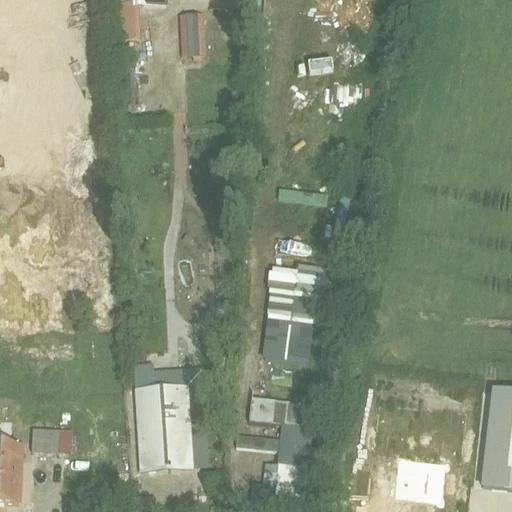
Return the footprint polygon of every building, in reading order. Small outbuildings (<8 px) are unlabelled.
[(173,0),(115,0),(118,42),(143,41),(142,8),(173,6),(173,0)] [(184,59),(203,59),(203,18),(184,18),(184,59)] [(241,157),(223,174),(236,188),(254,170),(241,157)] [(242,206),(226,188),(207,205),(223,223),(232,215),(242,206)] [(264,363),(313,370),(318,333),(326,334),(334,277),(302,273),(301,278),(276,274),(264,363)] [(157,369),(138,370),(145,479),(214,474),(207,373),(157,377),(157,369)] [(511,497),(511,397),(497,395),(485,494),(511,497)] [(257,490),(254,511),(309,511),(320,408),(252,401),(249,424),(286,428),(284,448),(242,443),(241,452),(281,456),(280,470),(268,469),(267,490),(257,490)] [(57,429),(34,429),(33,453),(56,454),(57,429)] [(0,503),(19,505),(22,444),(0,442),(0,503)]
